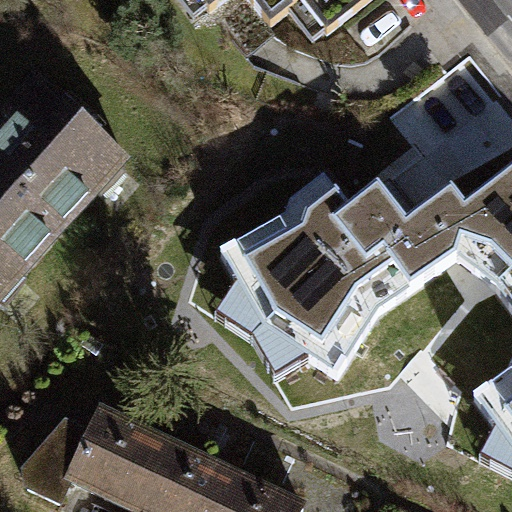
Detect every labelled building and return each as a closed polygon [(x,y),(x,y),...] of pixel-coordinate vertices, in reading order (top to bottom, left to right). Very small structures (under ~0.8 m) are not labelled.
[(199,0),(208,12),(222,0),(249,0),(272,27),(299,5),(322,34),(365,0),(199,0)] [(0,291),(119,159),(36,85),(4,121),(14,130),(0,145),(0,291)] [(287,221),(223,258),(265,334),(340,381),(379,318),(458,263),(498,293),(511,279),(511,174),(466,210),(453,193),(408,229),(379,192),(351,215),(325,182),(292,208),(287,221)] [(511,279),(498,293),(511,311),(511,373),(510,378),(475,403),(511,452),(511,279)] [(56,504),(72,481),(130,511),(132,511),(165,443),(96,410),(83,437),(65,429),(23,471),(28,493),(56,504)] [(215,511),(233,475),(165,443),(132,511),(215,511)] [(304,511),(306,509),(233,475),(215,511),(304,511)]
